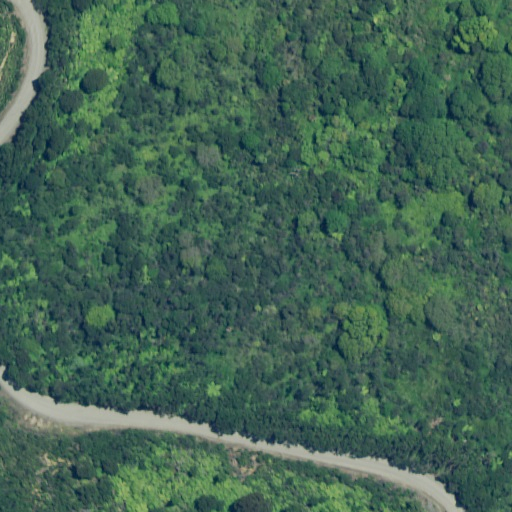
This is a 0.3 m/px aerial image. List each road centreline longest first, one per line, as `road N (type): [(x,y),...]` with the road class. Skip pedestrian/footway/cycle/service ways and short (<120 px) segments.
road 1 (residential): [(0,367),(33,401),(75,414),(251,436),(399,471),(442,491),(459,511)]
road 2 (residential): [(26,0),(40,23),(42,55),(0,132)]
